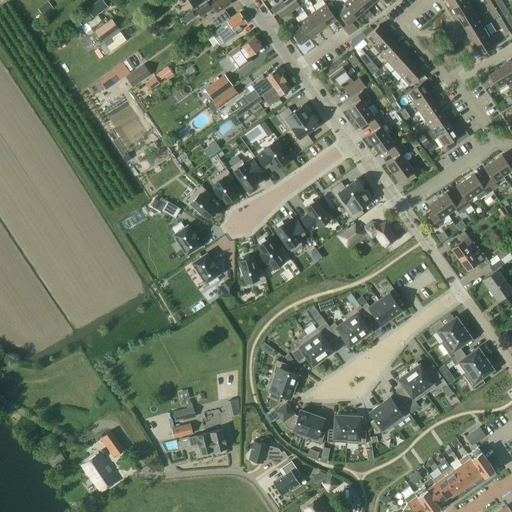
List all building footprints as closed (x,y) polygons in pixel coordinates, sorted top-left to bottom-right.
[(108,7),(102,0),(98,0),(87,9),(93,17),(108,7)] [(193,8),(204,0),(190,0),(189,1),(189,2),(193,8)] [(216,12),(231,2),(229,0),(214,0),(210,3),(209,1),(196,10),(200,17),(213,8),(216,12)] [(322,0),(321,0),(313,6),(316,10),(326,25),(336,18),(329,9),(325,4),(322,0)] [(355,0),(347,0),(344,3),(355,17),(362,11),(364,10),(355,0)] [(366,8),(372,3),(369,0),(355,0),(364,10),(366,8)] [(447,0),(452,8),(464,0),(447,0)] [(468,0),(464,0),(452,8),(458,17),(473,7),(468,0)] [(494,7),(490,0),(484,0),(490,9),(494,7)] [(493,0),(500,10),(504,7),(499,0),(493,0)] [(285,6),(283,3),(282,1),(270,9),(274,14),(276,12),(277,12),(285,6)] [(38,9),(43,15),(53,8),(48,2),(38,9)] [(332,6),(329,9),(336,18),(340,15),(348,24),(343,28),(349,35),(357,28),(351,21),(355,17),(344,3),(336,10),(332,6)] [(282,18),(291,12),(288,7),(278,13),(282,18)] [(463,26),(479,17),(473,7),(458,17),(463,26)] [(504,7),(500,10),(506,20),(510,17),(504,7)] [(318,31),(326,25),(316,10),(307,16),(318,31)] [(211,21),(216,27),(230,18),(225,11),(211,21)] [(182,19),(186,24),(195,17),(192,12),(182,19)] [(304,12),(295,19),(298,23),(309,37),(318,31),(307,16),(304,12)] [(239,14),(218,28),(215,31),(224,43),(237,34),(235,31),(246,23),(239,14)] [(479,17),(463,26),(469,35),(484,26),(479,17)] [(119,29),(111,19),(94,31),(102,41),(119,29)] [(300,44),(309,37),(298,23),(293,26),(292,24),(288,27),(290,29),(300,44)] [(386,33),(384,31),(379,25),(374,30),(366,36),(365,37),(372,45),(386,33)] [(370,26),(362,32),(366,36),(374,30),(370,26)] [(475,45),(490,35),(484,26),(469,35),(475,45)] [(126,40),(120,32),(100,46),(106,55),(126,40)] [(386,33),(372,45),(380,53),(393,41),(388,35),(386,33)] [(496,45),(490,35),(475,45),(480,54),(496,45)] [(240,46),(226,55),(237,71),(251,61),(248,57),(262,48),(254,37),(241,47),(240,46)] [(400,49),(399,47),(393,41),(380,53),(387,61),(400,49)] [(400,49),(387,61),(394,69),(407,57),(402,51),(400,49)] [(262,52),(250,59),(254,67),(266,60),(262,52)] [(354,67),(359,63),(354,55),(348,59),(354,67)] [(415,65),(413,63),(407,57),(394,69),(401,77),(415,65)] [(129,58),(124,62),(130,71),(135,67),(129,58)] [(334,72),(328,76),(337,89),(341,87),(342,87),(350,97),(365,86),(359,78),(353,82),(345,70),(351,66),(346,60),(333,70),(334,72)] [(372,75),(378,69),(371,61),(366,66),(372,75)] [(122,62),(98,79),(105,89),(129,72),(122,62)] [(507,84),(511,81),(511,71),(507,63),(498,69),(507,84)] [(127,77),(133,86),(150,74),(143,65),(127,77)] [(415,65),(401,77),(409,85),(422,73),(417,67),(415,65)] [(170,68),(168,68),(168,67),(154,76),(158,81),(164,77),(166,78),(172,74),(172,73),(172,71),(170,68)] [(249,92),(235,102),(241,109),(249,104),(259,96),(261,94),(267,90),(284,78),(277,69),(268,75),(266,73),(246,87),(249,92)] [(498,90),(507,84),(498,69),(489,75),(490,78),(487,80),(490,85),(493,83),(498,90)] [(212,99),(232,85),(224,74),(204,89),(212,99)] [(412,101),(427,91),(424,86),(431,81),(429,77),(406,93),(412,101)] [(267,90),(261,94),(267,102),(271,99),(274,103),(279,99),(277,97),(290,88),(284,78),(267,90)] [(139,99),(144,95),(139,88),(134,91),(139,99)] [(218,110),(238,95),(232,88),(212,102),(217,109),(218,110)] [(355,103),(346,109),(353,118),(367,107),(362,99),(367,96),(363,90),(352,98),(355,103)] [(434,100),(432,98),(427,91),(412,101),(418,111),(434,100)] [(387,98),(390,103),(395,100),(391,94),(387,98)] [(259,96),(249,104),(251,107),(252,108),(262,101),(259,96)] [(434,100),(418,111),(424,119),(440,109),(435,103),(434,100)] [(212,102),(207,107),(212,113),(217,109),(212,102)] [(367,107),(353,118),(359,127),(368,121),(371,125),(382,117),(381,116),(378,112),(372,103),(367,107)] [(241,109),(234,114),(238,119),(244,114),(243,113),(251,107),(249,104),(241,109)] [(288,107),(278,115),(289,131),(293,128),(292,128),(311,115),(310,114),(309,113),(311,111),(307,105),(305,106),(303,105),(292,113),(288,107)] [(404,107),(401,109),(400,110),(399,110),(405,120),(409,117),(410,116),(404,107)] [(446,118),(444,116),(440,109),(424,119),(431,128),(446,118)] [(311,115),(292,128),(293,128),(299,137),(295,140),(300,146),(310,139),(306,133),(318,125),(316,122),(318,121),(313,115),(312,116),(311,114),(310,114),(311,115)] [(375,130),(366,136),(372,145),(387,135),(391,132),(385,123),(386,123),(382,117),(371,125),(375,130)] [(414,126),(415,126),(409,117),(405,120),(411,128),(414,126)] [(446,118),(431,128),(437,138),(452,127),(448,121),(446,118)] [(459,137),(452,127),(437,138),(443,147),(442,147),(446,152),(456,145),(452,141),(459,137)] [(387,135),(372,145),(379,154),(388,148),(391,152),(401,145),(397,139),(393,142),(387,135)] [(429,143),(423,135),(418,139),(424,147),(429,143)] [(264,151),(256,156),(265,168),(272,163),(276,168),(287,160),(274,141),(263,149),(264,151)] [(209,158),(221,149),(215,142),(203,151),(209,158)] [(394,157),(386,163),(392,172),(407,162),(401,154),(406,151),(401,145),(391,152),(394,157)] [(126,162),(131,159),(128,154),(123,158),(126,162)] [(501,155),(492,161),(502,176),(511,170),(501,155)] [(241,159),(230,167),(246,189),(257,181),(253,176),(255,174),(256,175),(262,170),(253,159),(245,165),(241,159)] [(492,161),(483,167),(489,176),(484,179),(492,191),(498,186),(498,185),(505,180),(502,176),(492,161)] [(407,162),(392,172),(399,181),(407,175),(411,180),(421,172),(417,166),(412,170),(407,162)] [(226,169),(210,180),(215,187),(213,189),(219,197),(221,196),(225,203),(236,195),(228,183),(233,179),(226,169)] [(474,174),(465,180),(475,195),(478,200),(486,195),(492,191),(484,179),(480,182),(474,174)] [(341,182),(330,189),(342,205),(364,189),(363,187),(364,186),(360,180),(358,181),(357,179),(345,187),(341,182)] [(465,180),(455,187),(461,196),(457,199),(464,210),(470,205),(467,201),(475,195),(465,180)] [(200,185),(186,200),(195,208),(194,210),(199,215),(201,213),(207,218),(216,209),(205,199),(209,194),(200,185)] [(364,189),(342,205),(353,220),(363,213),(359,207),(371,199),(369,197),(371,196),(367,190),(365,191),(364,190),(364,189)] [(446,193),(436,199),(447,214),(455,209),(458,214),(464,210),(457,199),(452,202),(446,193)] [(436,199),(428,205),(434,214),(429,217),(436,229),(443,224),(439,220),(447,214),(436,199)] [(308,213),(301,219),(309,231),(317,225),(318,227),(329,219),(316,200),(305,208),(308,213)] [(167,202),(162,210),(175,217),(179,209),(167,202)] [(501,218),(507,214),(502,206),(496,210),(501,218)] [(277,227),(275,229),(291,252),(302,244),(298,238),(306,233),(298,221),(292,225),(292,226),(290,227),(286,221),(283,223),(282,221),(276,226),(277,227)] [(385,247),(395,239),(388,230),(386,225),(386,224),(382,223),(382,224),(378,226),(374,224),(375,222),(371,221),(365,226),(366,228),(365,229),(371,238),(375,236),(382,245),(383,245),(385,247)] [(181,222),(172,228),(174,233),(173,234),(186,254),(200,245),(187,225),(183,226),(181,222)] [(356,223),(339,236),(347,248),(365,234),(356,223)] [(462,241),(451,249),(459,259),(470,251),(476,247),(477,246),(472,240),(471,241),(464,231),(458,235),(462,241)] [(260,248),(258,249),(263,256),(261,257),(268,265),(269,264),(275,271),(291,259),(283,249),(278,253),(269,241),(267,243),(265,242),(259,246),(260,248)] [(470,251),(459,259),(466,270),(477,262),(481,268),(486,264),(489,268),(499,260),(511,251),(511,245),(511,244),(496,255),(485,263),(484,261),(486,259),(478,247),(477,246),(476,247),(470,251)] [(205,253),(191,263),(204,282),(206,281),(209,286),(218,280),(216,276),(219,274),(205,253)] [(241,268),(239,269),(241,276),(243,276),(246,287),(266,281),(262,269),(256,271),(252,257),(239,260),(241,268)] [(492,272),(482,280),(489,291),(505,280),(500,274),(504,272),(501,268),(503,266),(499,260),(489,268),(492,272)] [(505,280),(489,291),(497,301),(507,294),(511,299),(511,297),(511,283),(509,286),(505,280)] [(218,295),(218,296),(224,296),(233,296),(234,282),(224,282),(224,287),(219,287),(218,295)] [(388,294),(379,300),(390,317),(392,316),(399,311),(400,310),(393,300),(399,296),(391,286),(385,290),(388,294)] [(390,317),(379,300),(370,307),(367,303),(361,307),(367,315),(367,316),(368,318),(374,314),(381,324),(383,322),(383,323),(389,318),(390,317)] [(324,301),(318,303),(320,311),(327,309),(324,301)] [(362,319),(367,316),(367,315),(361,307),(360,304),(359,305),(355,308),(344,316),(346,320),(347,320),(360,338),(360,337),(362,339),(370,333),(368,331),(370,330),(362,319)] [(314,318),(319,326),(325,322),(319,314),(314,318)] [(438,331),(444,340),(445,340),(463,328),(462,327),(464,325),(458,317),(456,319),(455,318),(444,326),(440,320),(430,328),(434,334),(438,331)] [(360,338),(347,320),(346,320),(337,326),(335,323),(329,326),(328,327),(336,338),(341,334),(349,345),(351,344),(352,346),(360,340),(359,338),(360,338)] [(330,341),(336,338),(328,327),(329,326),(326,321),(306,336),(323,357),(324,356),(325,358),(333,353),(332,351),(333,350),(327,342),(330,340),(330,341)] [(463,328),(445,340),(444,340),(441,343),(452,359),(463,351),(459,346),(470,338),(469,336),(471,335),(465,327),(463,328)] [(323,357),(306,336),(297,343),(299,346),(291,352),(299,364),(305,360),(304,359),(307,357),(312,365),(313,364),(315,366),(323,360),(321,358),(323,357)] [(466,357),(463,351),(452,359),(456,365),(460,362),(467,371),(485,359),(484,358),(486,357),(480,349),(479,350),(478,349),(466,357)] [(485,359),(467,371),(463,374),(474,390),(485,382),(481,377),(492,369),(491,368),(493,366),(487,358),(485,359)] [(276,360),(270,377),(293,386),(294,384),(297,377),(297,375),(286,370),(288,364),(276,360)] [(410,371),(409,371),(425,394),(436,386),(433,382),(441,376),(433,365),(427,369),(428,370),(425,372),(419,364),(418,365),(417,363),(409,369),(410,371)] [(444,365),(438,368),(444,376),(449,372),(444,365)] [(425,394),(409,371),(408,372),(407,370),(399,376),(400,378),(399,379),(405,386),(402,388),(402,387),(396,392),(404,403),(412,397),(415,401),(425,394)] [(293,387),(293,386),(270,377),(266,389),(271,391),(269,397),(279,400),(281,394),(289,397),(290,395),(291,395),(293,387)] [(447,386),(442,389),(447,396),(453,392),(447,386)] [(397,408),(390,398),(388,399),(381,404),(380,405),(395,425),(410,414),(402,404),(397,408)] [(230,409),(239,407),(237,399),(228,401),(230,409)] [(279,416),(290,408),(286,402),(275,410),(279,416)] [(186,408),(172,412),(175,422),(195,417),(192,403),(185,404),(186,408)] [(395,425),(380,405),(379,406),(372,411),(373,411),(371,412),(376,419),(370,423),(376,432),(382,428),(385,432),(395,425)] [(294,430),(304,433),(305,434),(311,414),(310,414),(302,411),(300,410),(298,416),(294,414),(294,413),(290,408),(279,416),(288,428),(294,430)] [(346,443),(348,416),(347,416),(347,414),(337,413),(337,415),(335,415),(335,429),(328,429),(327,442),(346,443)] [(313,415),(311,414),(305,434),(304,433),(303,438),(321,444),(325,432),(319,430),(323,418),(321,418),(321,417),(313,415)] [(349,416),(348,416),(346,443),(365,444),(366,431),(359,431),(360,417),(358,417),(359,414),(349,414),(349,416)] [(190,424),(172,428),(174,438),(193,434),(190,424)] [(196,435),(189,437),(191,446),(199,445),(201,453),(212,450),(213,451),(224,449),(226,448),(227,448),(224,435),(222,429),(196,435)] [(109,430),(101,435),(115,455),(123,448),(109,430)] [(456,438),(450,442),(454,447),(460,444),(456,438)] [(264,458),(271,460),(275,466),(288,457),(284,450),(281,452),(279,448),(267,445),(267,444),(254,441),(249,459),(262,463),(264,458)] [(492,467),(478,447),(468,454),(468,453),(467,454),(481,473),(483,476),(483,477),(490,472),(494,469),(492,467)] [(100,492),(118,480),(100,453),(81,465),(100,492)] [(481,473),(467,454),(459,460),(458,460),(461,464),(462,464),(473,479),(481,473)] [(290,459),(280,466),(284,472),(272,481),(280,493),(291,486),(292,488),(298,484),(297,482),(299,481),(295,475),(299,473),(290,459)] [(473,479),(462,464),(461,464),(453,470),(464,486),(472,480),(473,479)] [(450,466),(441,472),(455,492),(464,486),(453,470),(450,466)] [(320,471),(318,473),(322,480),(330,475),(320,471)] [(455,492),(441,472),(432,479),(435,483),(435,482),(446,498),(455,492)] [(446,498),(435,482),(435,483),(427,489),(437,504),(446,498)] [(437,504),(427,489),(424,485),(414,492),(414,491),(413,492),(427,511),(433,511),(436,510),(440,507),(439,507),(438,505),(437,504)] [(426,511),(427,511),(413,492),(404,498),(407,503),(404,508),(410,511),(426,511)] [(387,504),(389,499),(385,497),(383,495),(380,500),(387,504)] [(306,511),(326,511),(317,499),(304,509),(306,511)]
